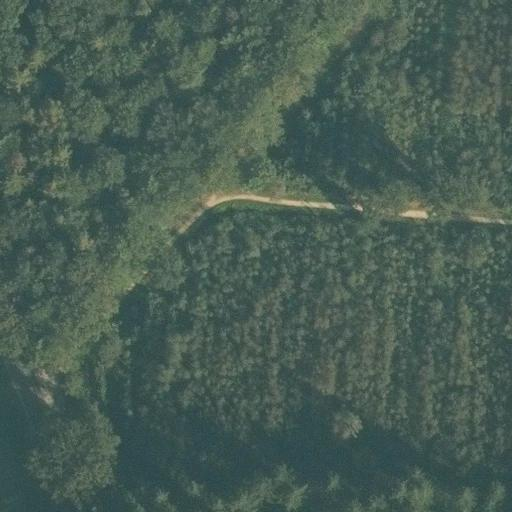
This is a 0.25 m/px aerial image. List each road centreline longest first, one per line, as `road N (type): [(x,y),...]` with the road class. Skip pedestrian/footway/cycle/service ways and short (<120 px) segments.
road 1 (track): [(211,197),(511,222)]
road 2 (track): [(391,0),(211,197)]
road 3 (track): [(30,390),(211,197)]
road 4 (unclassified): [(79,511),(0,317)]
